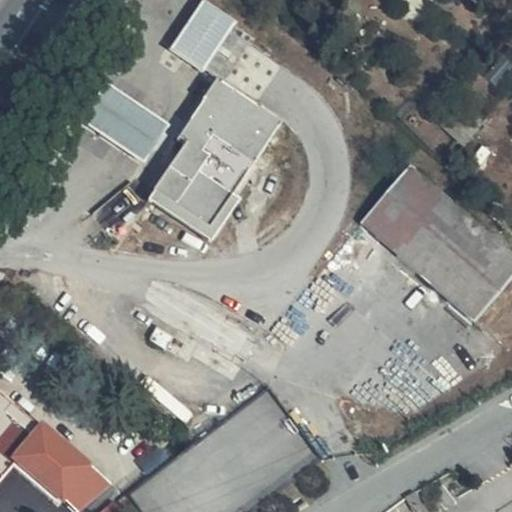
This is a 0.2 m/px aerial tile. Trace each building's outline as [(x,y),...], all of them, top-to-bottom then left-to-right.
[(234,28),(199,5),(183,30),(167,55),(203,77),(219,52),(234,28)] [(212,89),(176,133),(180,140),(146,199),(204,238),(242,184),(278,135),(212,89)] [(100,90),(75,128),(107,147),(138,166),(162,132),(131,112),(100,90)] [(511,267),(511,250),(402,161),(354,219),(469,313),(511,267)] [(4,384),(0,388),(0,400),(24,423),(33,411),(4,384)] [(0,462),(0,463),(28,427),(24,423),(0,400),(0,462)] [(28,427),(0,463),(57,509),(90,487),(28,427)]
